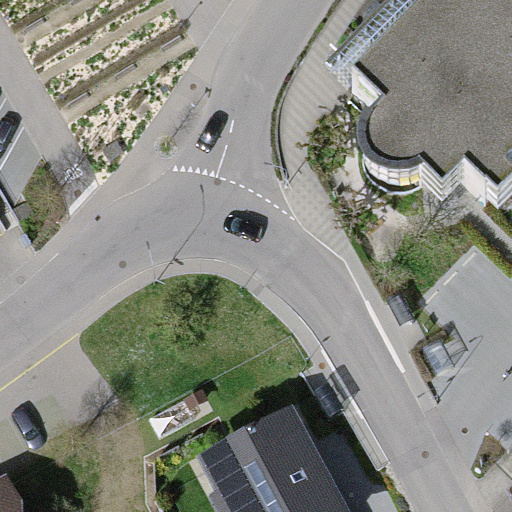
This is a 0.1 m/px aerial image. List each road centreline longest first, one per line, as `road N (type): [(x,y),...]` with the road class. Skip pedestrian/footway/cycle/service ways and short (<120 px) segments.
road 1 (residential): [(446,511),(372,372),(315,288),(252,231),(198,217)]
road 2 (residential): [(299,0),(253,79),(198,217)]
road 3 (residential): [(198,217),(144,231),(0,339)]
